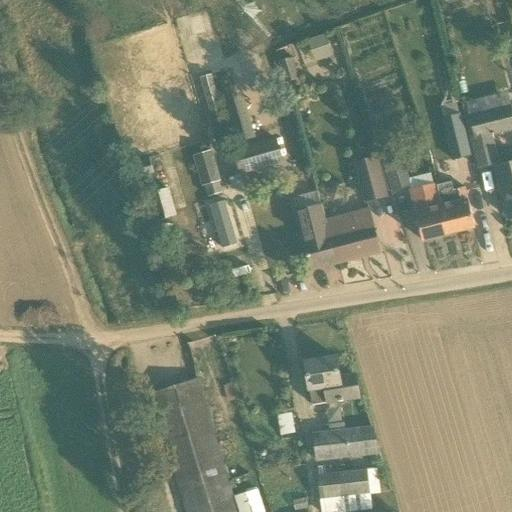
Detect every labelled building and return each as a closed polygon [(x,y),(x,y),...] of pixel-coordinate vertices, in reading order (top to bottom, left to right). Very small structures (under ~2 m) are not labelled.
[(326,34),(308,40),(316,63),(334,56),(326,34)] [(299,80),(293,58),(279,61),(286,83),(299,80)] [(472,89),(458,92),(464,112),(478,109),(472,89)] [(238,142),(255,137),(249,117),(244,118),(237,95),(225,99),(238,142)] [(469,115),(471,120),(465,122),(478,169),(499,163),(492,135),(511,129),(511,112),(510,105),(469,115)] [(230,145),(227,131),(219,133),(221,140),(217,141),(219,148),(230,145)] [(428,149),(432,165),(467,156),(461,134),(449,137),(450,143),(428,149)] [(277,139),(262,143),(234,152),(240,172),(283,160),(277,139)] [(398,149),(380,155),(393,192),(411,187),(398,149)] [(194,156),(201,187),(204,186),(219,182),(221,182),(213,151),(194,156)] [(354,163),(365,204),(388,198),(376,157),(354,163)] [(510,219),(511,218),(511,163),(494,167),(499,187),(502,186),(510,219)] [(413,187),(434,181),(432,172),(410,178),(413,187)] [(222,193),(219,182),(204,186),(207,197),(222,193)] [(449,235),(442,206),(436,184),(410,190),(416,213),(423,241),(449,235)] [(442,206),(449,235),(475,228),(469,199),(467,187),(452,191),(455,203),(442,206)] [(226,199),(211,204),(224,244),(239,239),(226,199)] [(311,270),(337,263),(326,220),(322,205),(296,211),(300,227),(311,270)] [(346,215),(326,220),(337,263),(381,252),(374,225),(370,209),(346,215)] [(356,375),(340,378),(337,358),(306,363),(312,405),(359,398),(356,375)] [(187,511),(237,511),(197,380),(151,394),(187,511)] [(318,461),(365,456),(382,454),(375,426),(362,428),(315,433),(318,461)] [(321,503),(369,498),(372,498),(369,470),(365,470),(318,475),(321,503)]
